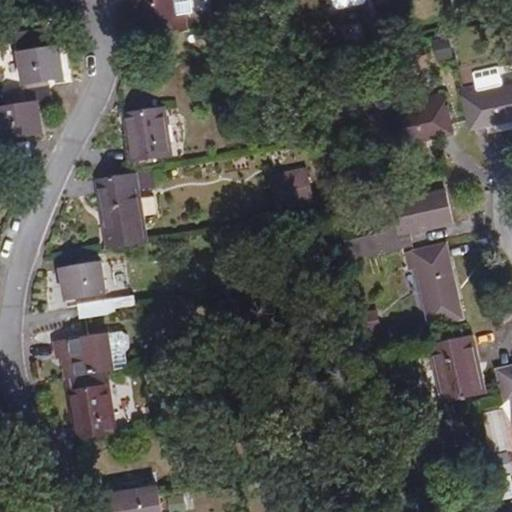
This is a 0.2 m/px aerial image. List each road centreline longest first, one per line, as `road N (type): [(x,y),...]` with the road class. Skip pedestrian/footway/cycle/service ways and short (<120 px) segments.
road 1 (residential): [(11,390),(6,354),(21,259),(103,64),(88,0)]
road 2 (residential): [(64,511),(11,390)]
